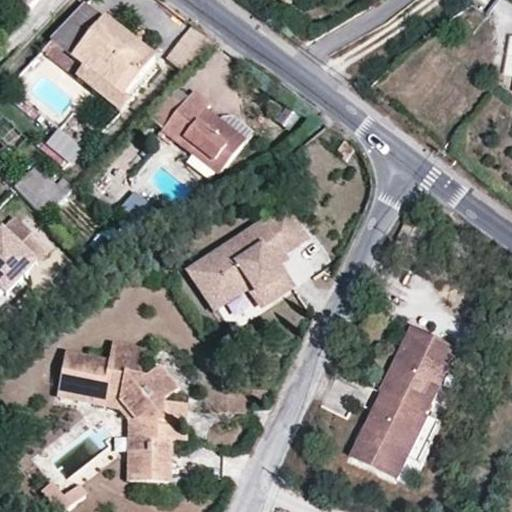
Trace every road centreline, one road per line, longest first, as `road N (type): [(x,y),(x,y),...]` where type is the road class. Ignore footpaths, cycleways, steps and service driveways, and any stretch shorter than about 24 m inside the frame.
road 1 (tertiary): [(244,511),(412,162)]
road 2 (tertiary): [(201,0),(412,162)]
road 3 (tertiary): [(412,162),(511,234)]
